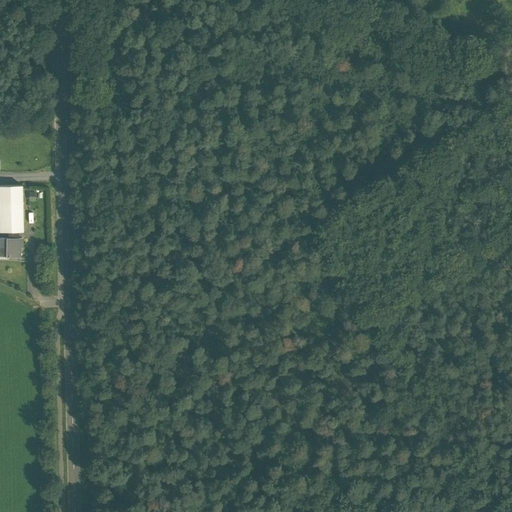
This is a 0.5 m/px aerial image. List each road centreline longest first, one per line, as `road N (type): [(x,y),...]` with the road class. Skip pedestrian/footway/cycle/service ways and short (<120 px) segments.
road 1 (tertiary): [(63,0),(75,511)]
road 2 (track): [(495,511),(375,320)]
